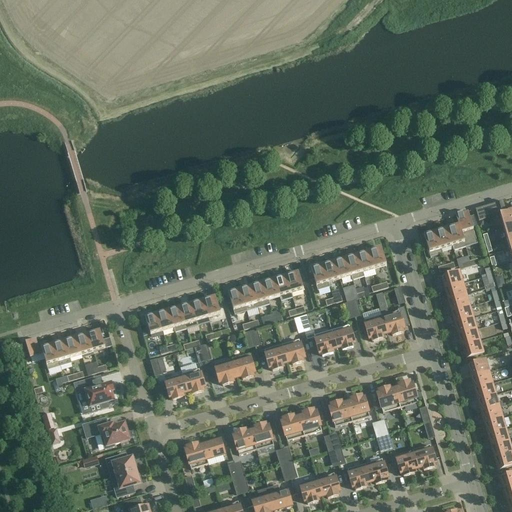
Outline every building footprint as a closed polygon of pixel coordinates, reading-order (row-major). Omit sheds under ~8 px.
[(499,213),(503,227),(511,224),(511,211),(508,212),(508,213),(505,214),(504,212),(506,211),(503,202),(476,210),(479,222),(486,220),(485,217),(499,213)] [(469,212),(456,216),(459,226),(459,225),(466,248),(478,245),(473,229),(477,228),(474,217),(470,218),(469,212)] [(511,224),(503,227),(507,239),(511,236),(511,224)] [(459,225),(459,226),(448,229),(455,252),(466,248),(459,225)] [(455,252),(448,229),(436,232),(443,255),(442,251),(453,247),(454,252),(455,252)] [(443,255),(436,232),(424,236),(431,259),(443,255)] [(382,248),(370,252),(375,270),(387,267),(382,248)] [(364,273),(375,270),(370,252),(358,255),(363,274),(364,273)] [(365,278),(364,273),(363,274),(358,255),(347,259),(352,277),(353,282),(365,278)] [(335,262),(340,280),(352,277),(347,259),(335,262)] [(329,284),(340,280),(335,262),(323,265),(329,284)] [(331,288),(329,284),(323,265),(311,269),(318,292),(331,288)] [(304,291),(299,273),(287,276),(292,295),(292,294),(304,291)] [(445,290),(464,285),(460,273),(442,278),(445,290)] [(287,276),(275,279),(280,298),(281,303),(294,299),(292,294),(292,295),(287,276)] [(280,298),(275,279),(264,283),(269,301),(280,298)] [(269,301),(264,283),(252,286),(259,309),(271,306),(269,301)] [(445,290),(449,302),(467,296),(464,285),(445,290)] [(259,309),(252,286),(241,290),(247,313),(259,309)] [(405,304),(401,289),(395,290),(399,306),(405,304)] [(247,313),(241,290),(229,293),(235,316),(247,313)] [(467,296),(449,302),(452,313),(471,308),(467,296)] [(209,319),(221,315),(216,297),(204,300),(209,319)] [(211,323),(209,319),(204,300),(192,304),(199,327),(211,323)] [(351,303),(355,318),(361,316),(356,302),(351,303)] [(345,305),(349,319),(355,318),(351,303),(345,305)] [(187,330),(199,327),(192,304),(181,307),(187,330)] [(175,333),(187,330),(181,307),(169,311),(174,329),(175,333)] [(398,312),(382,317),(383,321),(387,336),(388,336),(387,335),(392,333),(393,337),(403,334),(403,331),(404,331),(404,328),(409,326),(404,308),(397,310),(398,312)] [(452,313),(456,325),(474,319),(471,308),(452,313)] [(169,311),(158,314),(163,332),(174,329),(169,311)] [(151,336),(163,332),(158,314),(146,317),(151,336)] [(309,325),(306,316),(301,318),(303,327),(309,325)] [(387,336),(383,321),(382,317),(364,322),(370,341),(372,340),(372,343),(383,340),(382,336),(387,335),(387,336)] [(297,328),(303,327),(301,318),(295,320),(297,328)] [(459,336),(477,331),(474,319),(456,325),(459,336)] [(289,322),(280,326),(284,335),(293,331),(289,322)] [(353,346),(355,345),(349,327),(332,332),(337,351),(338,351),(337,349),(342,348),(343,351),(353,348),(353,346)] [(221,332),(213,334),(215,340),(223,338),(230,335),(231,334),(230,330),(221,332)] [(94,353),(113,347),(110,339),(103,341),(100,331),(88,334),(94,353)] [(459,336),(462,348),(481,342),(477,331),(459,336)] [(315,337),(316,341),(320,356),(322,355),(323,357),(333,354),(332,351),(337,350),(337,351),(332,332),(315,337)] [(88,334),(77,338),(82,356),(94,353),(88,334)] [(65,341),(71,359),(82,356),(77,338),(65,341)] [(26,342),(26,343),(31,358),(41,355),(39,349),(36,339),(26,342)] [(71,359),(65,341),(54,344),(59,363),(61,367),(71,364),(70,360),(71,359)] [(282,346),(288,365),(287,364),(292,363),(293,366),(304,363),(303,361),(305,360),(299,341),(282,346)] [(481,342),(462,348),(466,359),(484,354),(481,342)] [(42,348),(39,349),(41,355),(44,354),(48,371),(61,367),(59,363),(54,344),(42,348)] [(201,347),(205,362),(211,360),(207,346),(201,347)] [(287,365),(288,365),(282,346),(265,351),(270,370),(272,370),(273,372),(283,369),(282,366),(287,364),(287,365)] [(195,349),(199,363),(205,362),(201,347),(195,349)] [(232,361),(238,380),(238,379),(242,378),(243,381),(254,378),(253,375),(255,375),(249,356),(232,361)] [(161,375),(157,360),(151,362),(155,377),(156,377),(156,376),(161,375)] [(215,366),(216,371),(220,385),(222,384),(223,387),(234,384),(233,380),(237,379),(237,380),(238,380),(232,361),(215,366)] [(468,367),(471,379),(490,373),(486,361),(468,367)] [(182,376),(188,395),(188,393),(192,392),(193,395),(204,392),(203,390),(205,389),(199,371),(182,376)] [(471,379),(475,390),(493,385),(490,373),(471,379)] [(188,395),(182,376),(165,381),(170,400),(172,399),(173,401),(184,398),(183,395),(187,394),(187,395),(188,395)] [(93,379),(78,383),(84,403),(89,401),(91,408),(100,406),(101,410),(109,408),(108,403),(114,401),(112,392),(114,392),(111,384),(96,389),(93,379)] [(395,390),(401,409),(418,404),(412,386),(410,386),(410,384),(399,387),(400,390),(396,391),(395,390)] [(475,390),(478,402),(497,396),(493,385),(475,390)] [(395,392),(391,393),(390,390),(379,393),(380,395),(378,396),(383,415),(401,409),(395,390),(395,392)] [(500,408),(497,396),(478,402),(481,413),(500,408)] [(347,405),(353,424),(370,418),(364,400),(362,400),(362,398),(351,401),(352,404),(348,406),(347,404),(347,405)] [(335,429),(353,424),(347,405),(347,406),(343,407),(342,404),(331,407),(332,409),(330,410),(335,429)] [(481,413),(485,425),(503,419),(500,408),(481,413)] [(299,419),(305,438),(322,433),(316,414),(314,414),(314,412),(303,415),(304,418),(300,420),(299,419)] [(282,424),(287,443),(305,438),(299,419),(299,420),(295,421),(294,418),(283,421),(284,423),(282,424)] [(113,425),(109,426),(106,419),(83,426),(87,439),(101,435),(105,450),(115,447),(114,446),(130,441),(129,439),(131,438),(130,432),(128,433),(127,430),(126,431),(124,425),(114,428),(113,425)] [(485,425),(488,436),(507,431),(503,419),(485,425)] [(373,425),(377,439),(383,438),(381,433),(379,423),(373,425)] [(255,447),(256,452),(274,447),(268,428),(267,428),(266,426),(255,429),(256,432),(252,434),(251,433),(255,447)] [(49,433),(51,441),(58,439),(56,431),(49,433)] [(507,431),(488,436),(492,448),(510,442),(507,431)] [(239,457),(256,452),(255,447),(251,433),(251,434),(247,435),(246,432),(235,435),(236,438),(234,438),(239,457)] [(208,447),(204,448),(203,447),(207,461),(208,461),(225,456),(220,442),(220,440),(207,443),(208,447)] [(492,448),(495,459),(511,454),(511,449),(510,442),(492,448)] [(207,461),(203,447),(203,448),(199,449),(198,446),(187,449),(188,452),(186,452),(191,471),(209,466),(208,461),(207,461)] [(419,470),(423,468),(424,471),(435,468),(434,466),(436,465),(430,447),(413,452),(414,456),(419,471),(419,470)] [(283,451),(287,466),(293,464),(288,450),(283,451)] [(277,453),(280,463),(281,468),(287,466),(283,451),(277,453)] [(511,454),(495,459),(498,471),(511,467),(511,454)] [(134,459),(125,461),(123,456),(106,461),(111,479),(136,472),(134,467),(137,467),(134,459)] [(414,471),(418,470),(418,471),(419,471),(414,456),(397,461),(401,476),(403,475),(404,477),(414,474),(414,471)] [(83,461),(85,468),(98,464),(96,457),(83,461)] [(382,461),(365,466),(371,485),(371,484),(375,482),(376,485),(387,482),(386,480),(388,479),(382,461)] [(371,485),(365,466),(348,471),(353,490),(355,489),(356,491),(367,488),(366,485),(370,484),(370,485),(371,485)] [(136,472),(111,479),(117,499),(131,495),(129,487),(142,484),(139,475),(137,476),(136,472)] [(511,474),(501,478),(504,490),(511,487),(511,474)] [(317,480),(318,485),(323,499),(323,498),(327,496),(328,500),(339,496),(338,494),(340,494),(334,475),(317,480)] [(186,479),(185,479),(189,494),(195,493),(191,478),(186,479)] [(233,482),(237,496),(243,494),(240,485),(239,480),(233,482)] [(318,485),(314,486),(313,484),(300,487),(305,504),(307,503),(308,506),(319,502),(318,499),(322,498),(322,499),(323,499),(318,485)] [(271,498),(270,498),(274,511),(275,511),(279,511),(292,508),(287,491),(280,493),(278,487),(268,489),(271,498)] [(274,511),(270,498),(271,498),(268,489),(257,493),(259,499),(252,501),(255,511),(274,511)] [(106,497),(98,499),(100,507),(108,505),(106,497)] [(150,511),(149,507),(143,508),(140,499),(121,504),(123,511),(150,511)] [(241,511),(238,503),(221,508),(221,511),(241,511)]
